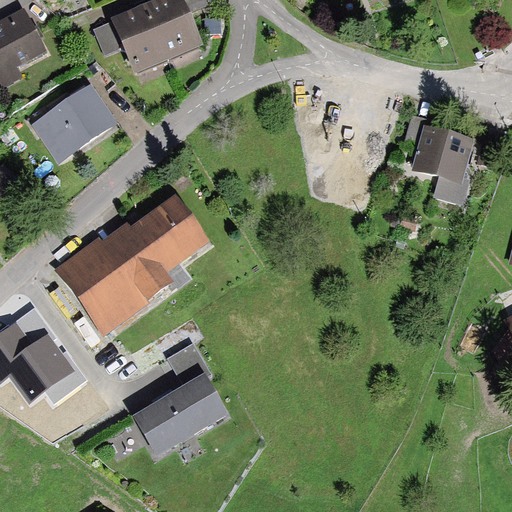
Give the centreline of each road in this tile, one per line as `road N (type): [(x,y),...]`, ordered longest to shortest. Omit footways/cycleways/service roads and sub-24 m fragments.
road 1 (residential): [(0,289),(225,85)]
road 2 (residential): [(337,59),(511,99)]
